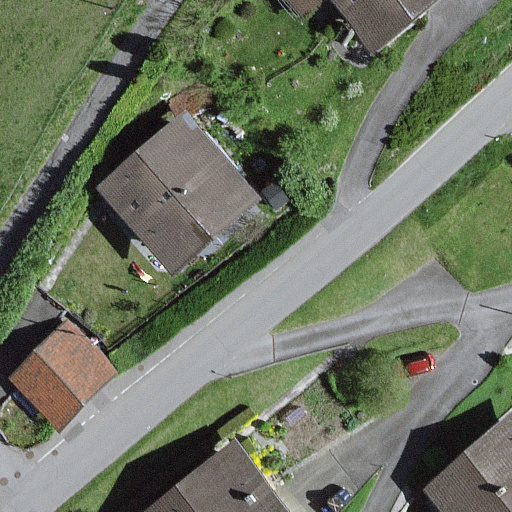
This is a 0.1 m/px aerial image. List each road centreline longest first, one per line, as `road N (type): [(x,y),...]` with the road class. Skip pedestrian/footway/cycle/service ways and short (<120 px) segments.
road 1 (residential): [(221,344),(253,353),(428,314),(465,311),(481,320),(476,353),(412,442),(379,511)]
road 2 (residential): [(221,344),(511,91)]
road 3 (residential): [(0,258),(168,0)]
road 4 (residential): [(27,509),(221,344)]
